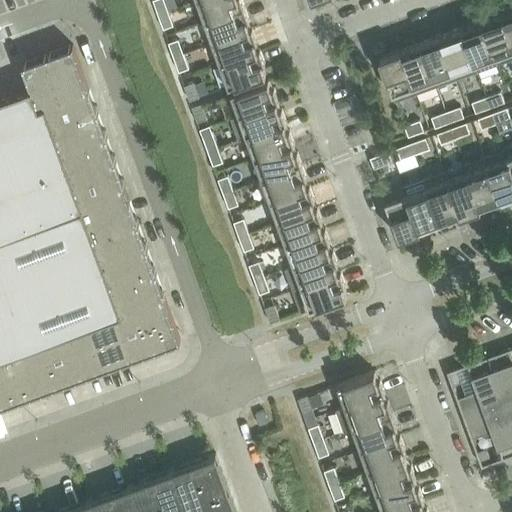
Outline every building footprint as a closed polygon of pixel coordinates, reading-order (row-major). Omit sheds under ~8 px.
[(164,0),(153,0),(159,13),(168,10),(164,0)] [(198,0),(205,20),(245,6),(242,0),(198,0)] [(250,19),(245,6),(205,20),(213,42),(253,27),(250,28),(248,20),(250,19)] [(511,7),(502,11),(511,38),(511,7)] [(164,28),(174,24),(168,10),(159,13),(164,28)] [(482,19),(498,63),(511,57),(511,38),(502,11),(482,19)] [(462,26),(478,70),(498,63),(482,19),(462,26)] [(441,34),(457,77),(478,70),(462,26),(441,34)] [(258,41),(253,27),(213,42),(221,63),(261,49),(260,48),(258,49),(255,42),(258,41)] [(421,41),(437,85),(457,77),(441,34),(421,41)] [(179,38),(169,42),(174,56),(184,52),(179,38)] [(401,48),(417,92),(437,85),(421,41),(401,48)] [(73,44),(23,62),(31,86),(0,97),(0,405),(181,339),(73,44)] [(380,56),(396,100),(417,92),(401,48),(380,56)] [(266,72),(269,71),(268,70),(266,71),(263,63),(266,62),(261,49),(221,63),(229,85),(267,72),(266,72)] [(179,71),(189,67),(184,52),(174,56),(179,71)] [(269,78),(232,92),(240,114),(279,99),(275,86),(272,87),(269,78)] [(194,81),(184,85),(190,100),(200,96),(194,81)] [(505,101),(502,90),(487,96),(491,106),(505,101)] [(473,101),(476,111),(491,106),(487,96),(473,101)] [(277,101),(280,100),(279,99),(240,114),(231,117),(239,139),(247,136),(247,135),(287,121),(282,108),(280,108),(277,101)] [(192,106),(198,121),(208,117),(202,102),(192,106)] [(465,116),(461,105),(447,110),(450,121),(465,116)] [(511,117),(507,106),(493,112),(497,122),(511,117)] [(432,116),(436,126),(450,121),(447,110),(432,116)] [(478,117),(482,128),(497,122),(493,112),(478,117)] [(425,130),(421,119),(405,124),(409,136),(425,130)] [(247,135),(247,136),(255,157),(295,142),(290,129),(288,130),(285,122),(287,122),(287,121),(247,135)] [(471,132),(467,121),(452,127),(456,137),(471,132)] [(438,132),(442,142),(456,137),(452,127),(438,132)] [(213,132),(203,135),(208,150),(218,146),(213,132)] [(430,147),(426,136),(412,141),(416,152),(430,147)] [(397,147),(401,158),(416,152),(412,141),(397,147)] [(293,144),(295,143),(295,142),(255,157),(263,178),(303,164),(298,151),(296,151),(293,144)] [(213,164),(223,161),(218,146),(208,150),(213,164)] [(486,155),(502,199),(511,195),(511,164),(506,148),(486,155)] [(390,162),(386,150),(370,156),(374,168),(390,162)] [(465,163),(481,207),(502,199),(486,155),(465,163)] [(446,170),(445,170),(461,214),(481,207),(465,163),(464,163),(467,170),(449,177),(446,170)] [(305,178),(308,177),(303,164),(263,178),(271,200),(311,185),(310,184),(308,185),(305,178)] [(425,177),(441,221),(461,214),(445,170),(425,177)] [(228,174),(218,178),(224,193),(234,189),(228,174)] [(404,185),(420,229),(441,221),(425,177),(404,185)] [(313,199),(315,198),(311,185),(271,200),(279,221),(318,207),(318,206),(316,207),(313,199)] [(404,185),(383,192),(399,236),(420,229),(404,185)] [(229,207),(239,203),(234,189),(224,193),(229,207)] [(321,221),(323,220),(318,207),(279,221),(287,242),(326,228),(326,227),(324,228),(321,221)] [(244,217),(234,221),(239,235),(249,232),(244,217)] [(329,242),(331,241),(326,228),(287,242),(294,264),(334,249),(331,250),(329,242)] [(245,250),(254,246),(249,232),(239,235),(245,250)] [(295,264),(285,268),(293,289),(342,271),(341,270),(339,271),(336,264),(339,263),(334,249),(294,264),(295,264)] [(259,260),(250,264),(255,278),(265,275),(259,260)] [(344,285),(346,284),(342,271),(293,289),(301,311),(348,294),(344,285)] [(260,293),(270,289),(265,275),(255,278),(260,293)] [(271,322),(281,318),(275,303),(265,307),(271,322)] [(499,382),(506,402),(511,400),(511,352),(510,347),(489,355),(499,382)] [(506,402),(499,382),(489,355),(468,363),(478,390),(458,397),(465,417),(485,410),(506,402)] [(453,384),(463,380),(458,366),(448,370),(453,384)] [(378,379),(375,370),(338,383),(346,405),(346,406),(385,391),(381,378),(378,379)] [(386,392),(385,391),(346,406),(346,405),(337,409),(345,430),(354,427),(393,413),(388,399),(386,400),(383,393),(386,392)] [(308,394),(298,398),(304,412),(313,408),(308,394)] [(511,453),(511,417),(506,402),(485,410),(465,417),(472,438),(493,430),(503,457),(511,453)] [(393,413),(354,427),(361,449),(401,434),(401,433),(398,434),(396,427),(398,426),(393,413)] [(324,438),(319,423),(309,427),(314,441),(324,438)] [(401,434),(361,449),(369,470),(407,456),(404,448),(406,447),(401,434)] [(320,456),(329,452),(324,438),(314,441),(320,456)] [(492,461),(487,447),(477,450),(482,465),(492,461)] [(52,511),(238,511),(216,453),(209,455),(52,511)] [(407,456),(369,470),(377,491),(417,477),(412,464),(410,464),(407,456)] [(334,466),(325,470),(330,484),(340,481),(334,466)] [(417,477),(377,491),(384,511),(387,511),(425,498),(420,485),(417,486),(415,478),(417,478),(417,477)] [(335,499),(345,495),(340,481),(330,484),(335,499)] [(425,498),(387,511),(429,511),(427,506),(425,507),(423,500),(425,499),(425,498)]
